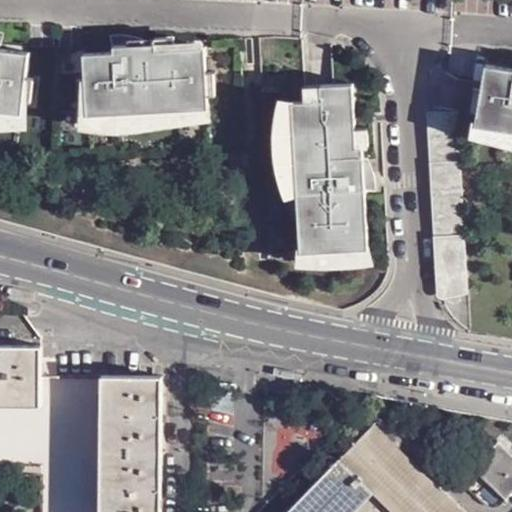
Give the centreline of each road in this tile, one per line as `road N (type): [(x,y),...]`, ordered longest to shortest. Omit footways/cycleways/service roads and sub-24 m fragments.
road 1 (tertiary): [(511,372),(294,335),(0,259)]
road 2 (unknown): [(179,340),(0,331)]
